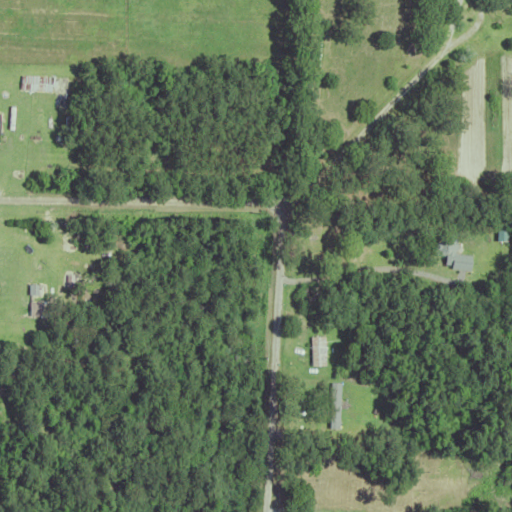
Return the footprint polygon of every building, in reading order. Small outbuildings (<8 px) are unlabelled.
[(18,88),(19,73),(50,75),(50,90),(18,88)] [(449,269),(449,265),(442,264),(443,255),(432,254),(428,248),(428,241),(435,236),(435,233),(454,233),(454,243),(455,245),(455,249),(452,251),(452,254),(469,255),(467,270),(449,269)] [(36,289),(36,295),(27,295),(27,284),(41,284),(41,289),(36,289)] [(299,309),(299,300),(296,300),(296,295),(299,295),(299,286),(316,285),(316,308),(299,309)] [(308,336),(323,336),(323,365),(309,365),(308,336)] [(328,429),(329,382),(338,382),(337,429),(328,429)] [(327,492),(330,460),(341,461),(339,493),(327,492)]
